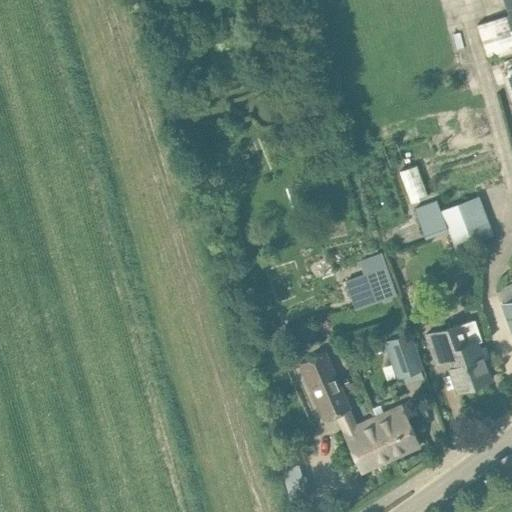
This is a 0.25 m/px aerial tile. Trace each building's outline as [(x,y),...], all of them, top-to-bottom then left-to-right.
[(511,0),(503,0),(508,14),(475,24),(486,59),(511,51),(511,0)] [(418,163),(400,167),(408,202),(425,198),(418,163)] [(479,195),(440,209),(456,249),(494,234),(479,195)] [(435,201),(414,208),(424,237),(446,231),(440,211),(438,211),(435,201)] [(341,279),(362,273),(359,263),(338,268),(341,279)] [(386,265),(344,280),(355,309),(396,294),(386,265)] [(511,282),(497,288),(511,330),(511,282)] [(423,311),(420,317),(424,323),(431,323),(434,317),(430,311),(423,311)] [(475,321),(426,337),(432,356),(444,352),(457,389),(489,379),(476,341),(481,340),(475,321)] [(400,355),(407,377),(425,370),(417,348),(400,355)] [(299,362),(324,419),(338,413),(345,430),(343,430),(361,471),(393,457),(373,417),(355,425),(348,409),(349,408),(324,351),(299,362)] [(373,417),(393,457),(419,445),(411,427),(401,405),(373,417)] [(311,485),(305,460),(282,465),(288,490),(311,485)]
